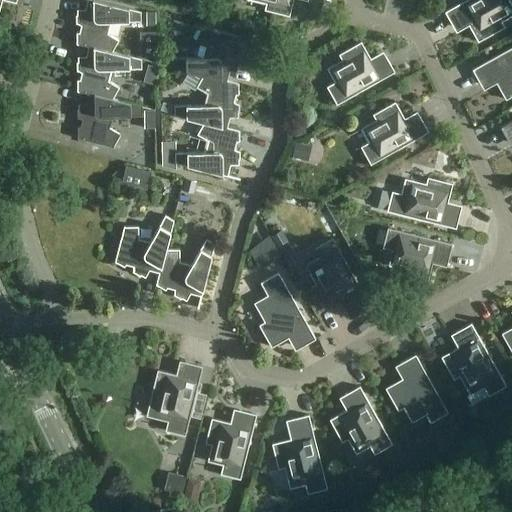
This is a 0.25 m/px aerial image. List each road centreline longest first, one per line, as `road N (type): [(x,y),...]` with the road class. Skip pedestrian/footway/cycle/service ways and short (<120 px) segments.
road 1 (residential): [(355,14),(417,35),(504,218),(492,279),(300,384),(255,378),(215,330)]
road 2 (residential): [(215,330),(244,210),(273,143),(280,67),(312,37),(355,14)]
road 3 (residential): [(56,323),(12,158),(48,0)]
road 4 (secondary): [(91,511),(8,341)]
road 5 (residential): [(215,330),(127,316),(56,323)]
